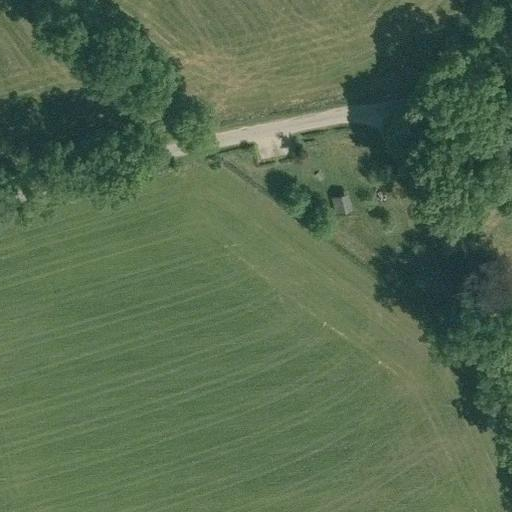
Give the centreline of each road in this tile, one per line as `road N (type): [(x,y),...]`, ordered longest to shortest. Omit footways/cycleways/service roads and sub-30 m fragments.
road 1 (unclassified): [(0,204),(211,142),(392,107),(511,73)]
road 2 (track): [(511,423),(437,199),(392,107)]
